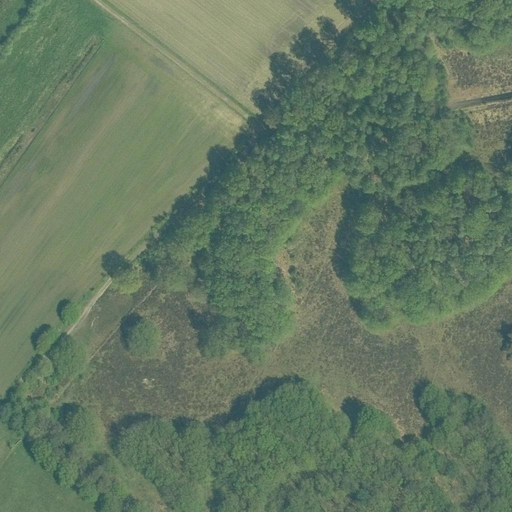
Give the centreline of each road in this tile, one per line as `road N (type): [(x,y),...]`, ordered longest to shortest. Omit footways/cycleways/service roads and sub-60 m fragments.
road 1 (track): [(262,130),(121,267),(0,412)]
road 2 (track): [(511,94),(262,130)]
road 3 (track): [(262,130),(91,0)]
road 4 (track): [(392,0),(262,130)]
